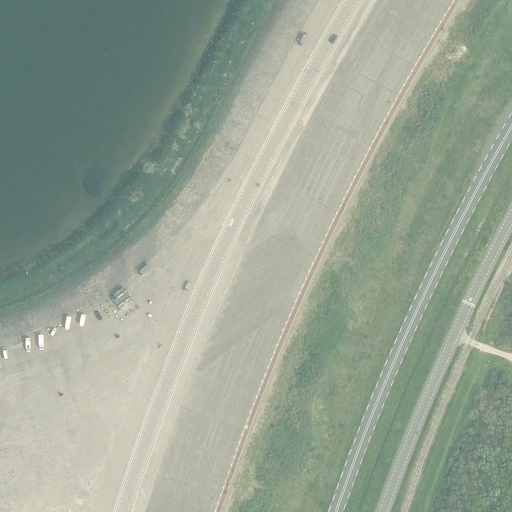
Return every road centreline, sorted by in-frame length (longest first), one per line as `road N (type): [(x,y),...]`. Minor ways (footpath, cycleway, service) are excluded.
road 1 (unclassified): [(122,511),(205,283),(352,0)]
road 2 (primary): [(335,511),(397,352),(511,124)]
road 3 (tertiary): [(381,511),(511,217)]
road 4 (unknown): [(229,232),(125,307),(61,341),(0,359)]
road 5 (track): [(424,511),(487,349)]
